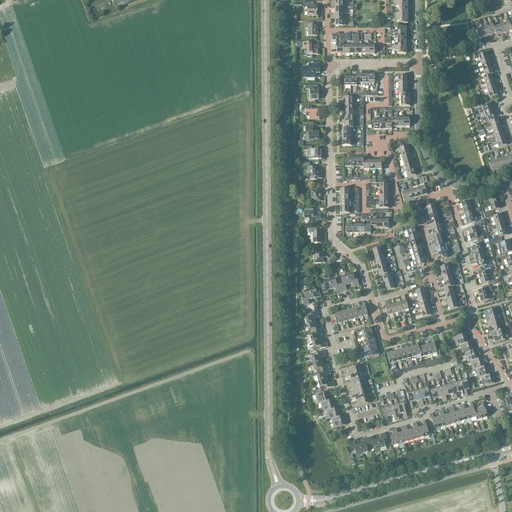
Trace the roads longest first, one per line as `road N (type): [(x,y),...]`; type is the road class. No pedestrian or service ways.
road 1 (tertiary): [(278,486),(268,451),(264,0)]
road 2 (residential): [(490,390),(417,420),(354,433),(324,310),(371,296)]
road 3 (tertiary): [(299,500),(337,497),(511,447)]
road 4 (residential): [(347,253),(330,238),(328,64)]
road 5 (residential): [(465,319),(473,283),(448,190)]
